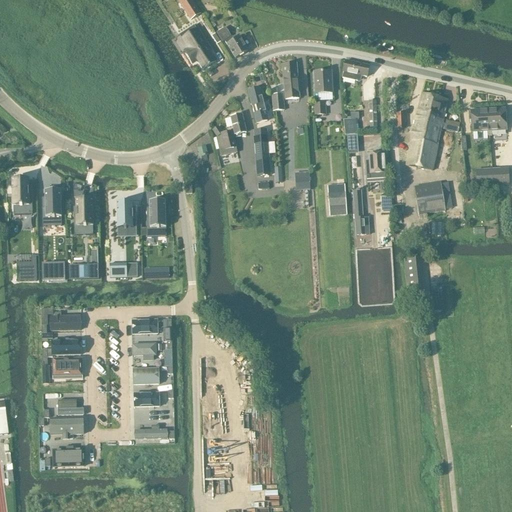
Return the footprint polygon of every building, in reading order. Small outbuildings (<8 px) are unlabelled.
[(191,0),(183,0),(179,3),(190,21),(201,14),(191,0)] [(222,27),(216,31),(222,42),(231,36),(225,27),(223,28),(222,27)] [(181,38),(180,39),(186,49),(183,51),(192,65),(195,63),(201,72),(216,62),(214,58),(210,53),(201,39),(202,38),(203,37),(200,33),(197,28),(196,29),(181,38)] [(216,45),(221,42),(215,33),(211,36),(216,45)] [(232,37),(225,42),(235,59),(247,51),(239,37),(234,40),(232,37)] [(367,78),(369,67),(345,62),(343,73),(344,73),(342,79),(357,82),(359,76),(367,78)] [(285,100),(299,99),(296,64),(282,65),(285,100)] [(315,94),(332,94),(331,72),(314,73),(315,94)] [(248,91),(252,107),(257,124),(267,122),(263,104),(265,104),(262,91),(260,92),(259,88),(248,91)] [(273,112),(284,111),(283,94),(271,96),(273,112)] [(432,172),(442,122),(435,120),(436,117),(424,113),(428,95),(422,94),(405,166),(432,172)] [(435,120),(442,122),(447,101),(428,95),(424,113),(436,117),(435,120)] [(315,115),(325,115),(325,104),(314,104),(315,115)] [(488,111),(489,137),(492,137),(491,132),(506,131),(505,110),(488,111)] [(488,111),(471,112),(472,133),(473,143),(490,142),(489,137),(488,111)] [(396,129),(405,129),(404,114),(395,114),(396,129)] [(230,118),(235,138),(241,136),(240,134),(246,133),(242,115),(230,118)] [(345,136),(357,135),(355,119),(343,120),(345,136)] [(459,123),(446,120),(444,130),(457,133),(459,123)] [(213,130),(217,136),(222,133),(218,127),(213,130)] [(255,136),(254,137),(257,176),(271,175),(267,130),(254,131),(255,136)] [(221,137),(216,138),(216,139),(219,151),(221,157),(237,153),(236,149),(234,138),(232,132),(221,135),(221,137)] [(200,157),(201,157),(208,155),(205,146),(197,149),(200,157)] [(384,153),(369,154),(369,161),(366,161),(367,180),(386,179),(384,153)] [(477,187),(493,186),(492,170),(476,171),(477,187)] [(492,170),(493,186),(509,185),(508,170),(492,170)] [(309,172),(294,173),(296,191),(310,190),(309,172)] [(28,179),(12,179),(13,206),(13,215),(32,215),(32,205),(29,205),(28,179)] [(327,186),(329,216),(347,215),(344,179),(336,180),(337,186),(327,186)] [(418,215),(445,211),(440,183),(414,187),(418,215)] [(42,227),(61,226),(61,217),(60,191),(45,191),(45,217),(42,217),(42,227)] [(362,198),(353,199),(353,201),(355,237),(364,236),(370,236),(369,218),(363,218),(362,198)] [(77,227),(74,227),(74,235),(93,235),(92,199),(76,200),(76,208),(77,227)] [(147,237),(166,237),(166,228),(165,201),(149,201),(150,228),(147,228),(147,237)] [(133,202),(117,202),(117,229),(124,229),(124,230),(126,230),(126,229),(133,229),(133,202)] [(31,263),(16,263),(17,282),(37,281),(36,257),(31,257),(31,263)] [(51,266),(42,266),(42,281),(52,281),(65,281),(64,263),(51,263),(51,266)] [(127,264),(109,264),(110,279),(138,278),(137,270),(127,270),(127,264)] [(98,265),(69,266),(69,280),(98,280),(98,265)] [(168,269),(145,270),(145,278),(168,277),(168,269)] [(79,316),(51,317),(51,332),(80,331),(79,316)] [(157,321),(132,321),(132,335),(158,334),(157,321)] [(52,334),(42,334),(42,342),(48,342),(48,340),(52,340),(52,334)] [(61,347),(58,347),(58,357),(72,357),(72,347),(67,347),(67,341),(61,341),(61,347)] [(155,345),(133,346),(133,356),(155,355),(155,345)] [(81,359),(53,360),(53,376),(82,376),(81,359)] [(158,369),(133,370),(134,385),(159,385),(158,369)] [(159,394),(134,394),(134,408),(159,407),(159,394)] [(76,401),(58,401),(58,416),(83,416),(83,409),(76,409),(76,401)] [(5,411),(0,411),(0,435),(8,435),(5,411)] [(83,419),(50,420),(51,436),(63,435),(63,440),(69,440),(69,435),(83,435),(83,419)] [(152,431),(135,431),(136,440),(166,439),(166,431),(158,431),(158,427),(152,427),(152,431)] [(84,450),(52,451),(53,467),(84,466),(84,450)]
